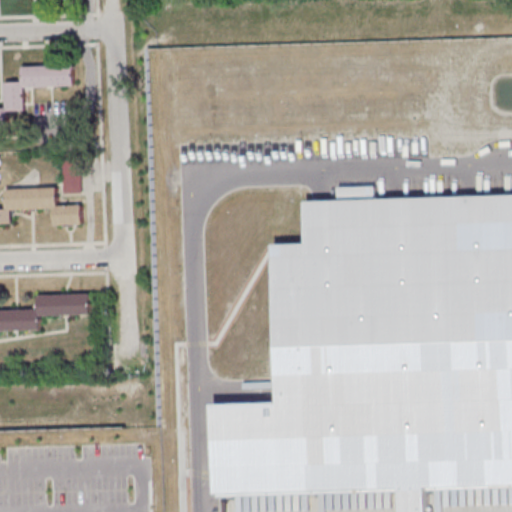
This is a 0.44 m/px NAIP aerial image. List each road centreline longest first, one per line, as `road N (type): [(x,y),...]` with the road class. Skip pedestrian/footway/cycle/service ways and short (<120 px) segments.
road 1 (residential): [(129,366),(114,27)]
road 2 (residential): [(122,256),(0,260)]
